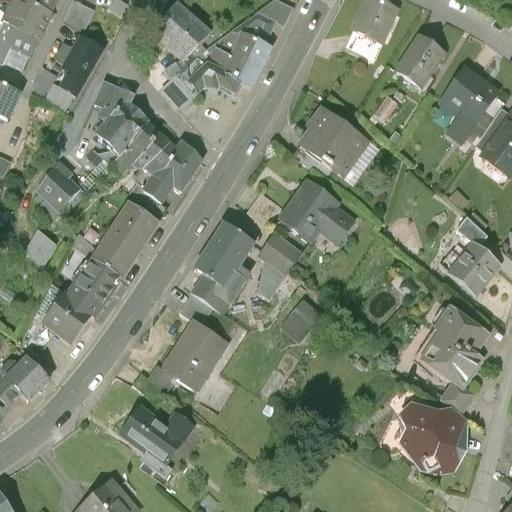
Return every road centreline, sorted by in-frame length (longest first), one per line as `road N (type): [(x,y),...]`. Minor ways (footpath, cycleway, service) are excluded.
road 1 (secondary): [(224,170),(79,391),(0,454)]
road 2 (residential): [(142,0),(112,58),(224,170)]
road 3 (secondary): [(321,0),(224,170)]
road 4 (residential): [(475,511),(511,377)]
